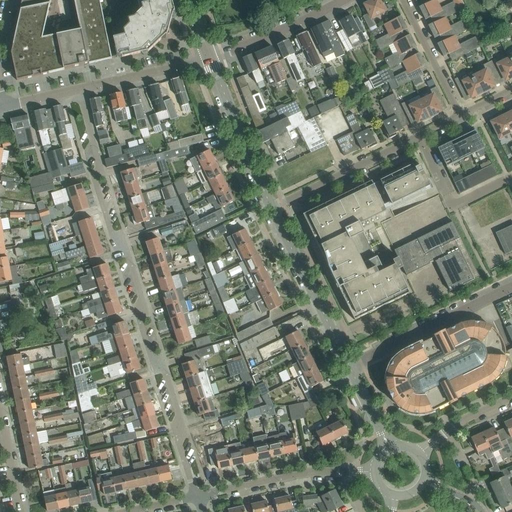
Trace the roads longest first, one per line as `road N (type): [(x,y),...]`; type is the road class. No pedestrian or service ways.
road 1 (residential): [(197,497),(179,447),(177,412),(141,326),(140,295),(95,184),(98,163),(78,89)]
road 2 (residential): [(271,207),(461,115)]
road 3 (residential): [(349,367),(511,287)]
road 4 (residential): [(197,497),(301,472),(373,471)]
road 5 (tertiary): [(349,367),(271,207)]
road 6 (tertiary): [(271,207),(209,58)]
road 7 (residential): [(78,89),(209,58)]
road 8 (residential): [(209,58),(328,8)]
road 9 (residential): [(461,115),(403,0)]
